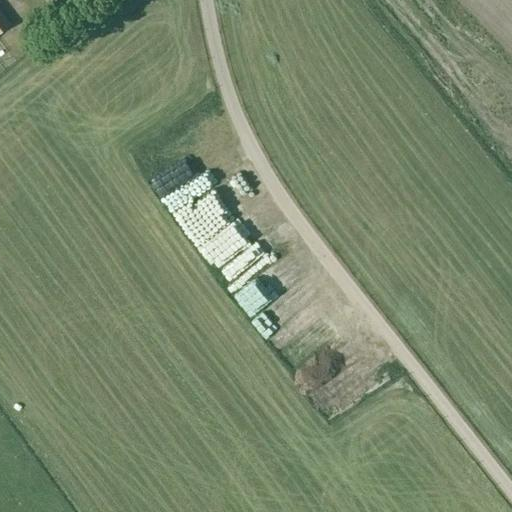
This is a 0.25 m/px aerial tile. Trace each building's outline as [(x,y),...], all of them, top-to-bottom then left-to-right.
[(0,32),(11,23),(0,9),(0,32)] [(186,162),(158,182),(182,215),(246,168),(230,147),(194,173),(186,162)] [(177,218),(203,247),(214,237),(187,209),(177,218)] [(203,247),(227,283),(256,264),(245,248),(254,242),(240,222),(203,247)] [(275,317),(297,293),(264,262),(241,286),(275,317)] [(295,300),(267,328),(288,349),(316,322),(295,300)] [(291,356),(325,398),(368,364),(369,365),(380,356),(353,322),(337,335),(329,326),(291,356)]
